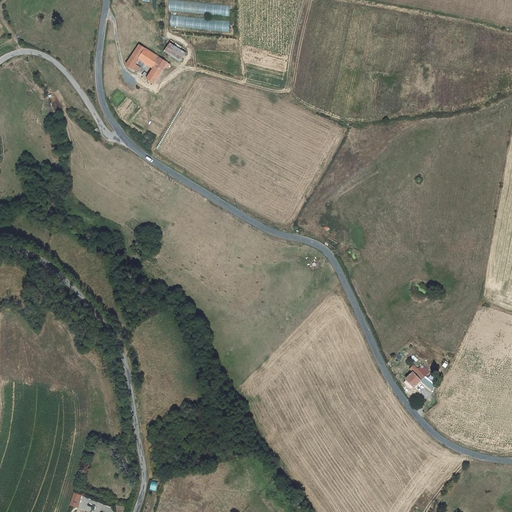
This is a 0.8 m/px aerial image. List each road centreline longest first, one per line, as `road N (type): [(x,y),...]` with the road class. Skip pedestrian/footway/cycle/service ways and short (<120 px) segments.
road 1 (tertiary): [(121,134),(249,220),(322,248),(386,374),(424,424),(462,450),(511,461)]
road 2 (tertiary): [(0,248),(30,255),(63,277),(121,356),(144,470),(136,511)]
road 3 (tertiary): [(121,134),(103,128),(50,57),(25,50),(0,61)]
road 4 (tertiary): [(106,0),(99,83),(121,134)]
